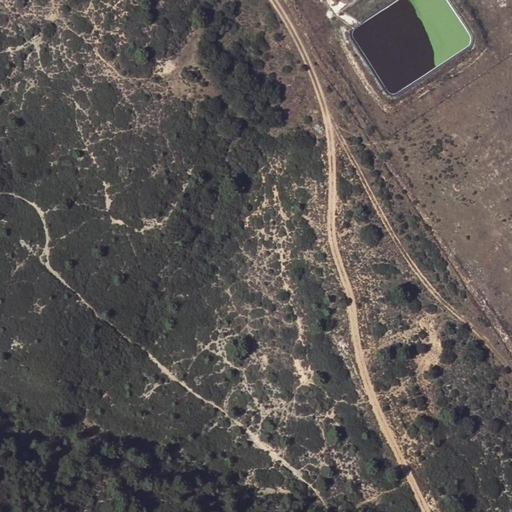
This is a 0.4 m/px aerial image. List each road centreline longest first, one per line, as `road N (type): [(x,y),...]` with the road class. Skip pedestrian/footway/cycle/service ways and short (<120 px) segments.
road 1 (track): [(511,377),(439,302),(402,250),(275,0)]
road 2 (track): [(324,97),(330,230),(353,344),(430,511)]
